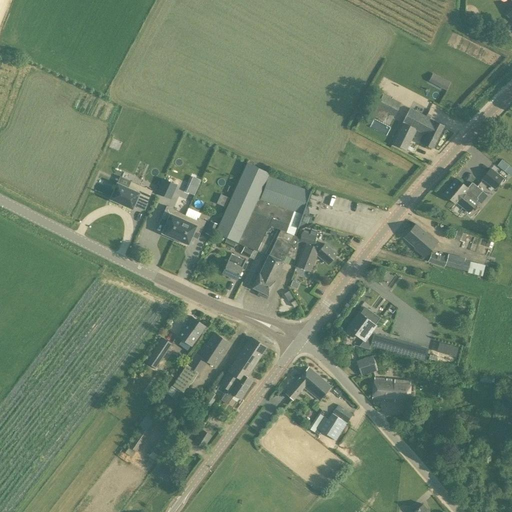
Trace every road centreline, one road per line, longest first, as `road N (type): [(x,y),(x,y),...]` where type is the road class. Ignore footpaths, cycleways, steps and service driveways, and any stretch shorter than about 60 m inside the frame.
road 1 (tertiary): [(299,341),(0,201)]
road 2 (tertiary): [(511,93),(467,132),(327,303)]
road 3 (unclassified): [(458,511),(329,364),(299,341)]
road 4 (tertiary): [(172,511),(299,341)]
